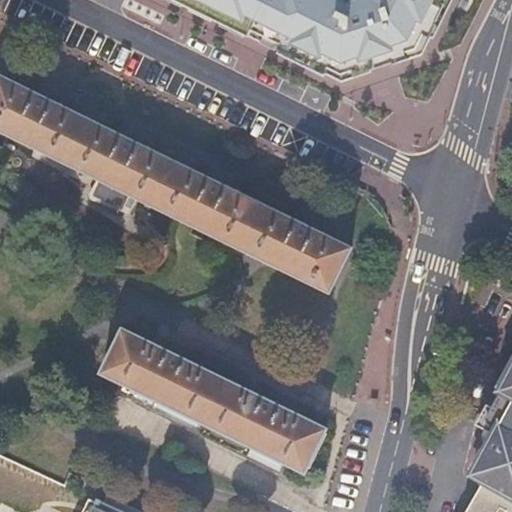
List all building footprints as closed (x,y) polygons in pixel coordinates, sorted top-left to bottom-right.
[(453,0),(184,0),(352,80),(429,51),(453,0)] [(127,213),(136,196),(331,293),(352,249),(310,228),(314,220),(297,211),(293,220),(225,187),(230,177),(212,169),(208,178),(140,145),(145,136),(125,126),(121,135),(54,103),(59,93),(42,85),(38,94),(2,76),(0,79),(0,129),(107,183),(99,200),(127,213)] [(343,115),(353,100),(329,85),(319,100),(343,115)] [(416,92),(386,103),(397,131),(427,120),(416,92)] [(125,382),(120,392),(281,473),(286,463),(306,472),(328,428),(284,407),(289,397),(270,388),(266,398),(191,360),(195,351),(176,340),(171,350),(127,328),(104,372),(125,382)] [(511,372),(503,389),(495,385),(472,473),(511,499),(511,372)] [(471,509),(478,498),(501,511),(511,511),(511,501),(481,483),(467,507),(471,509)] [(129,511),(98,497),(92,510),(96,511),(129,511)] [(501,511),(478,498),(471,509),(467,507),(464,511),(501,511)]
